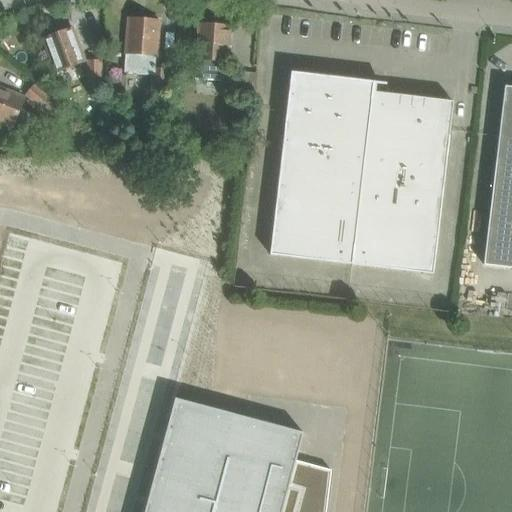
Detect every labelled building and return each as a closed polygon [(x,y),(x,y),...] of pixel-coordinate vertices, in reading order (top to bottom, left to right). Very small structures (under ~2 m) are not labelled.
[(156,56),(159,20),(128,18),(124,72),(154,75),(153,84),(160,84),(158,114),(172,115),(176,70),(166,69),(155,68),(155,65),(156,56)] [(227,62),(230,26),(199,24),(195,78),(226,81),(226,90),(237,90),(237,97),(250,97),(251,73),(237,72),(237,75),(226,74),(226,70),(226,61),(227,62)] [(72,27),(43,38),(56,72),(85,61),(72,27)] [(88,61),(89,89),(101,89),(100,60),(88,61)] [(376,84),(378,84),(379,82),(291,72),(270,255),(352,264),(375,92),(376,84)] [(56,104),(34,86),(26,95),(48,113),(56,104)] [(511,88),(507,88),(505,86),(504,87),(505,88),(504,88),(484,265),(511,268),(511,88)] [(8,129),(9,125),(14,126),(25,97),(0,88),(0,128),(3,130),(8,129)] [(433,274),(447,154),(453,102),(375,92),(352,264),(433,274)] [(97,139),(107,138),(106,126),(96,127),(97,139)] [(325,511),(331,470),(296,461),(303,433),(175,398),(144,511),(325,511)]
